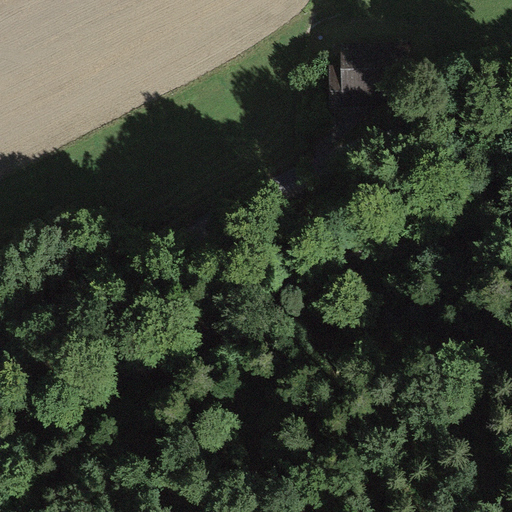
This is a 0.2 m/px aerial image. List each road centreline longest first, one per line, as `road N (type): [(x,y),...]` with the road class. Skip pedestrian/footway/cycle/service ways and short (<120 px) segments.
road 1 (residential): [(511,98),(458,110),(307,184),(0,372)]
road 2 (track): [(0,452),(306,273),(382,246),(511,241)]
